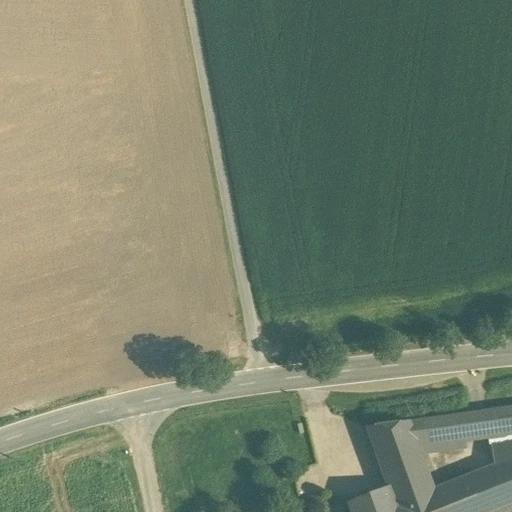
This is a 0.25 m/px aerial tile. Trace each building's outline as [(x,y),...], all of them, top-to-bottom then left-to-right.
[(511,408),(486,412),(489,432),(493,457),(497,465),(511,458),(511,408)] [(486,412),(444,418),(449,450),(463,448),(461,436),(489,432),(486,412)] [(444,418),(411,422),(422,453),(449,450),(444,418)] [(411,422),(367,428),(383,472),(391,470),(393,474),(425,461),(422,453),(411,422)] [(511,458),(435,489),(403,502),(406,511),(496,511),(511,506),(511,458)] [(425,461),(393,474),(403,502),(435,489),(425,461)] [(391,470),(383,472),(389,489),(390,488),(399,511),(406,511),(403,502),(393,474),(391,470)] [(389,489),(351,502),(354,511),(399,511),(390,488),(389,489)]
